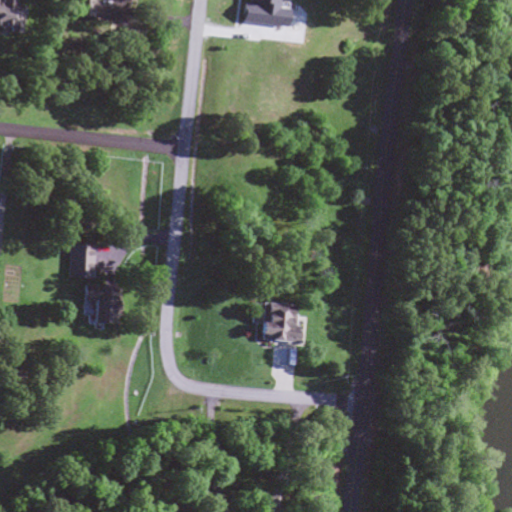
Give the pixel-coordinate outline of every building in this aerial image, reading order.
[(17,10),(6,7),(7,0),(0,0),(0,33),(11,36),(17,10)] [(126,3),(125,0),(72,0),(72,19),(88,20),(89,2),(126,3)] [(87,281),(90,247),(66,245),(63,279),(87,281)] [(86,303),(85,325),(109,326),(111,288),(78,286),(77,303),(86,303)] [(253,343),(290,344),(291,306),(254,304),(253,343)]
